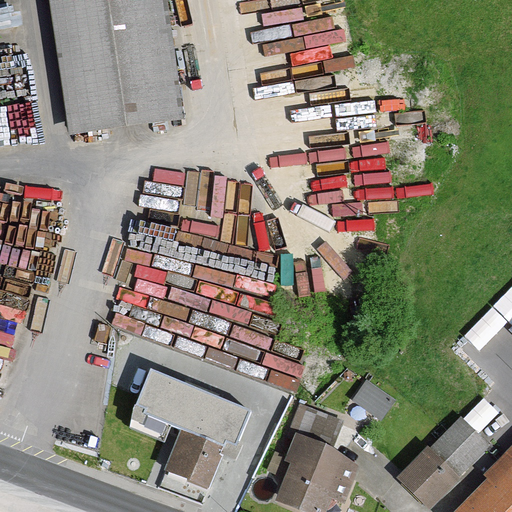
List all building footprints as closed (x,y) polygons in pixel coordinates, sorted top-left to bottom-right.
[(179,125),(161,0),(44,0),(65,141),(179,125)] [(236,458),(252,414),(152,372),(137,414),(175,429),(180,431),(162,477),(188,488),(209,497),(228,455),(236,458)] [(367,375),(352,396),(382,417),(397,396),(367,375)] [(490,451),(459,420),(397,481),(428,511),(490,451)] [(293,511),(339,511),(360,463),(298,437),(271,503),(293,511)] [(511,511),(511,446),(447,511),(511,511)]
